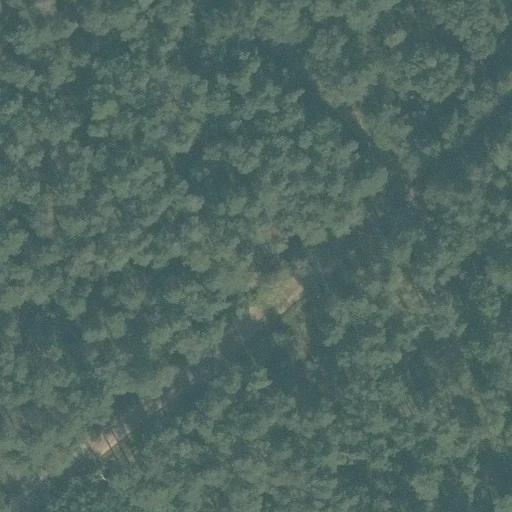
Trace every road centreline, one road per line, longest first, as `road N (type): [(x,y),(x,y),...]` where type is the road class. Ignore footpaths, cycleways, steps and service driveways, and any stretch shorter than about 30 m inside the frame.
road 1 (track): [(404,182),(11,511)]
road 2 (track): [(212,0),(404,182)]
road 3 (track): [(511,92),(404,182)]
